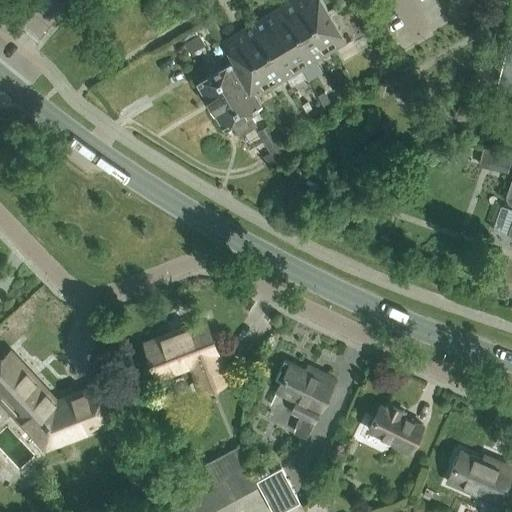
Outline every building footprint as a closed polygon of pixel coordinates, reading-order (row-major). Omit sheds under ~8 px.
[(328,10),(321,0),(287,0),(221,40),(234,60),(255,96),(257,95),(257,96),(346,42),(331,16),(337,12),(334,7),(328,10)] [(208,18),(195,26),(201,37),(215,28),(208,18)] [(257,96),(257,95),(255,96),(234,60),(197,82),(224,127),(233,122),(239,133),(255,123),(249,112),(262,105),(257,96)] [(281,134),(274,122),(258,131),(277,161),(298,148),(291,138),(281,144),(276,137),(281,134)] [(490,156),(488,167),(506,171),(507,169),(509,158),(511,153),(492,148),(490,156)] [(496,216),(492,228),(507,233),(511,235),(511,177),(507,193),(507,195),(508,198),(509,200),(510,202),(511,203),(511,208),(508,207),(500,204),(496,216)] [(199,391),(228,380),(205,319),(180,328),(182,333),(147,347),(159,377),(189,365),(199,391)] [(46,444),(84,430),(107,421),(94,386),(55,401),(8,352),(0,359),(0,395),(17,414),(46,444)] [(307,437),(335,378),(308,366),(306,371),(285,361),(276,379),(282,381),(276,393),(297,403),(292,412),(299,415),(296,421),(295,431),(307,437)] [(409,453),(423,424),(411,418),(410,420),(402,417),(405,411),(388,403),(386,406),(381,404),(369,430),(393,442),(392,444),(409,453)] [(480,460),(460,451),(449,477),(451,478),(449,483),(496,504),(511,468),(511,463),(483,451),(480,460)] [(258,486),(247,465),(224,477),(236,498),(258,486)] [(281,467),(257,480),(273,511),(279,511),(299,501),(281,467)] [(213,483),(225,504),(235,498),(224,477),(213,483)] [(200,511),(209,511),(213,510),(225,504),(213,483),(191,495),(200,511)] [(186,511),(200,511),(191,495),(180,501),(186,511)] [(173,511),(186,511),(180,501),(171,506),(173,511)]
